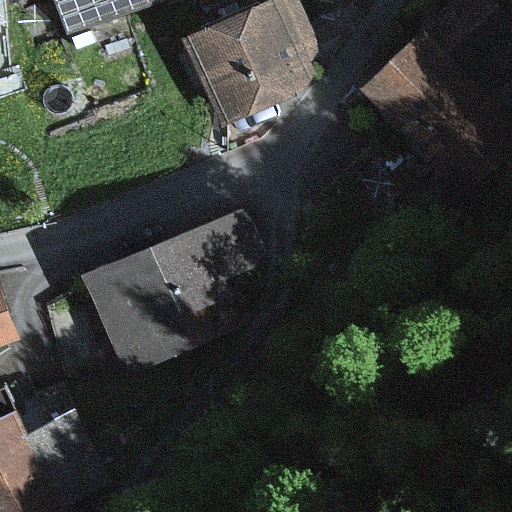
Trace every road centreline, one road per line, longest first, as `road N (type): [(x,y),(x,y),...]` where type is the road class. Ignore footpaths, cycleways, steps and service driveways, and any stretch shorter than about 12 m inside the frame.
road 1 (track): [(278,160),(284,265),(269,324),(118,511)]
road 2 (residential): [(278,160),(119,224),(0,252)]
